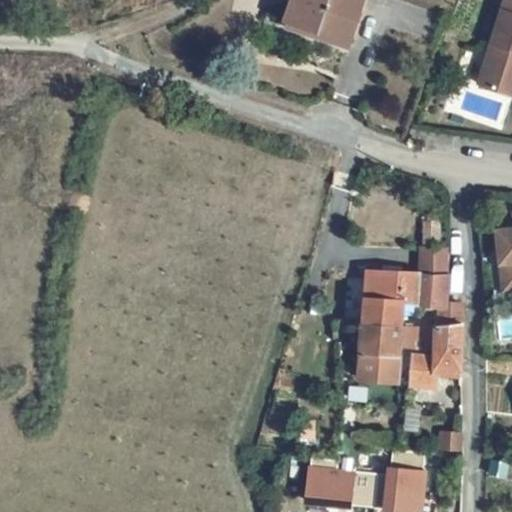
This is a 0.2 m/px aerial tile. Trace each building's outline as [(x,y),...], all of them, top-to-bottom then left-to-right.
[(349,48),(364,0),(293,0),(285,26),(349,48)] [(511,11),(504,9),(480,84),(511,94),(511,11)] [(511,230),(497,232),(504,285),(511,283),(511,230)] [(423,250),(422,275),(424,275),(448,275),(448,250),(423,250)] [(422,275),(368,273),(364,323),(402,326),(404,304),(421,306),(424,275),(422,275)] [(448,275),(424,275),(421,306),(437,307),(446,308),(447,303),(449,275),(448,275)] [(437,326),(463,323),(463,304),(447,303),(446,308),(437,307),(437,326)] [(361,353),(359,382),(397,384),(400,356),(412,357),(413,353),(414,338),(418,333),(437,326),(422,329),(402,329),(402,326),(364,323),(361,353)] [(439,388),(439,370),(463,371),(463,323),(437,326),(436,356),(413,353),(412,357),(410,385),(439,388)] [(414,338),(413,353),(436,356),(437,326),(418,333),(414,338)] [(306,461),(301,499),(372,509),(377,471),(306,461)] [(382,511),(423,511),(425,466),(383,465),(382,511)]
